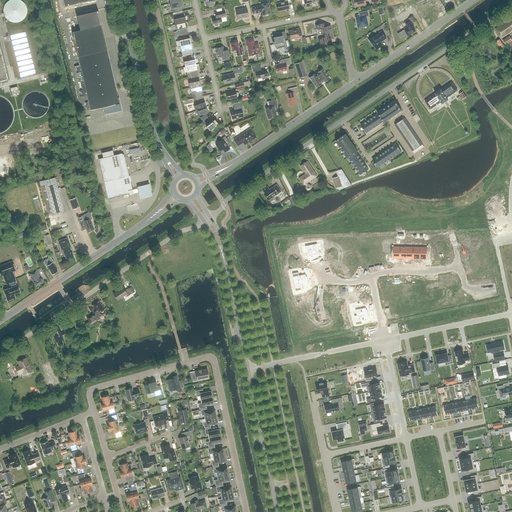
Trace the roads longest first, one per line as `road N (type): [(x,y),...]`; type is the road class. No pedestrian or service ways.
road 1 (unclassified): [(207,219),(511,3)]
road 2 (tertiary): [(207,219),(225,261),(276,511)]
road 3 (unclassified): [(0,354),(207,219)]
road 4 (tertiary): [(196,182),(356,81)]
road 5 (secondary): [(177,176),(154,138),(120,0)]
road 6 (residential): [(246,511),(212,359)]
road 7 (residential): [(94,414),(92,389),(212,359)]
road 8 (tertiary): [(356,81),(474,0)]
road 9 (secondary): [(3,319),(119,240)]
road 10 (residential): [(371,275),(459,268),(465,286),(492,288)]
road 11 (residential): [(385,340),(511,313)]
